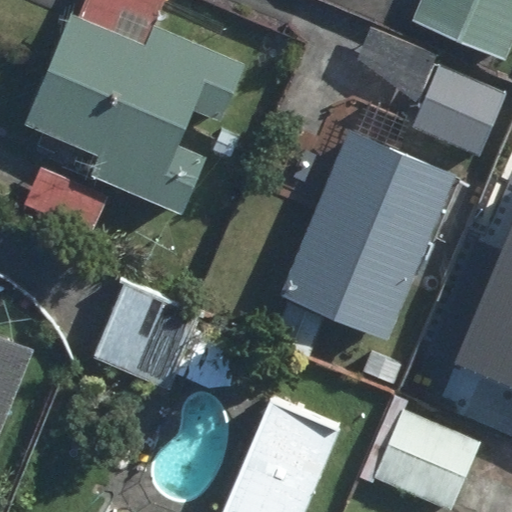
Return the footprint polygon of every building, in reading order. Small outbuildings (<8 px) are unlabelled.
[(91,0),(87,10),(77,6),(31,116),(108,149),(100,169),(194,208),(219,148),(190,136),(203,105),(229,116),(254,58),(163,20),(171,0),(91,0)] [(511,0),(426,0),(419,18),(511,55),(511,0)] [(504,94),(437,64),(409,128),(475,157),(504,94)] [(461,174),(352,130),(284,296),(393,341),(461,174)] [(47,159),(29,197),(94,229),(113,191),(47,159)] [(511,215),(451,358),(511,383),(511,215)] [(208,310),(133,274),(96,349),(172,386),(208,310)] [(0,450),(42,343),(0,326),(0,450)] [(312,511),(350,422),(279,392),(228,511),(129,511),(119,507),(116,511),(312,511)] [(480,444),(405,410),(375,476),(450,510),(480,444)]
